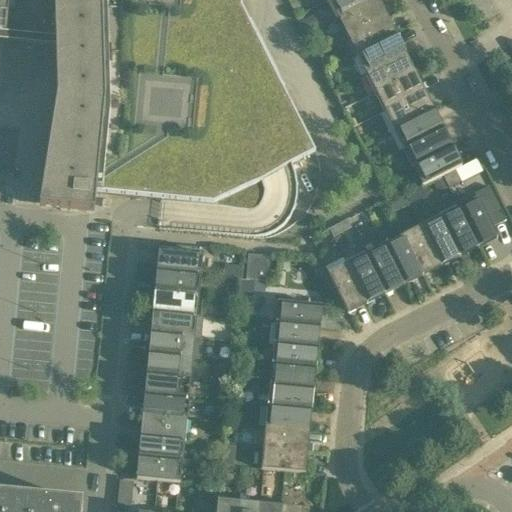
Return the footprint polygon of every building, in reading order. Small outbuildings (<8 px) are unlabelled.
[(0,0),(0,33),(3,33),(3,34),(5,34),(8,9),(8,0),(0,0)] [(54,0),(54,8),(56,99),(39,209),(59,211),(93,214),(95,195),(213,206),(262,181),(290,167),(315,154),(241,8),(241,0),(54,0)] [(376,0),(330,0),(328,1),(337,20),(376,0)] [(376,0),(337,20),(346,38),(386,19),(376,0)] [(321,24),(316,14),(300,22),(306,33),(321,24)] [(386,19),(346,38),(356,57),(395,37),(386,19)] [(404,56),(395,37),(356,57),(365,76),(404,56)] [(414,75),(404,56),(365,76),(374,94),(414,75)] [(331,69),(324,73),(328,80),(335,77),(331,69)] [(414,75),(374,94),(384,113),(423,93),(414,75)] [(432,112),(423,93),(384,113),(393,132),(432,112)] [(432,112),(393,132),(402,150),(442,130),(432,112)] [(451,149),(442,130),(402,150),(412,169),(451,149)] [(461,168),(451,149),(412,169),(421,188),(442,177),(455,171),(461,168)] [(456,173),(462,185),(483,174),(477,162),(456,173)] [(442,177),(448,190),(461,183),(455,171),(442,177)] [(387,197),(396,193),(391,182),(382,186),(387,197)] [(433,187),(436,193),(445,188),(442,182),(433,187)] [(477,200),(491,229),(499,225),(500,225),(506,222),(489,188),(474,195),(477,200)] [(458,209),(478,249),(497,240),(477,200),(458,209)] [(402,211),(397,203),(388,207),(393,216),(402,211)] [(458,209),(439,219),(459,259),(478,249),(458,209)] [(439,219),(420,228),(441,268),(459,259),(439,219)] [(343,235),(339,227),(330,232),(334,239),(343,235)] [(420,228),(402,238),(422,278),(441,268),(420,228)] [(422,278),(402,238),(383,247),(403,287),(422,278)] [(403,287),(383,247),(365,256),(385,296),(403,287)] [(156,273),(200,277),(202,256),(158,251),(156,273)] [(267,283),(270,258),(247,255),(245,281),(267,283)] [(385,296),(365,256),(346,266),(366,306),(385,296)] [(276,271),(289,272),(290,263),(277,262),(276,271)] [(366,306),(346,266),(327,275),(347,315),(366,306)] [(225,267),(224,280),(240,281),(242,281),(243,268),(225,267)] [(156,273),(154,293),(198,298),(200,277),(156,273)] [(242,281),(240,281),(237,310),(250,310),(251,293),(252,282),(242,281)] [(198,298),(154,293),(152,314),(196,318),(198,298)] [(277,304),(275,325),(319,329),(321,308),(277,304)] [(196,318),(152,314),(149,335),(194,339),(196,318)] [(319,329),(275,325),(273,346),(317,350),(319,329)] [(149,335),(147,356),(192,360),(194,339),(149,335)] [(273,346),(271,367),(315,371),(317,350),(273,346)] [(147,356),(145,376),(190,381),(192,360),(147,356)] [(271,367),(268,387),(313,392),(315,371),(271,367)] [(145,376),(143,397),(188,401),(190,381),(145,376)] [(268,387),(266,408),(311,412),(313,392),(268,387)] [(188,401),(143,397),(141,418),(186,422),(188,401)] [(266,408),(264,429),(309,433),(311,412),(266,408)] [(186,422),(141,418),(139,438),(184,443),(186,422)] [(264,429),(262,450),(307,454),(308,445),(309,433),(264,429)] [(139,438),(137,459),(182,464),(184,443),(139,438)] [(318,446),(308,445),(307,454),(317,455),(318,446)] [(235,451),(223,450),(221,470),(233,471),(235,451)] [(307,454),(262,450),(260,471),(305,475),(307,454)] [(182,464),(137,459),(135,481),(180,485),(182,464)] [(130,507),(132,493),(119,492),(117,506),(130,507)] [(0,496),(0,511),(80,511),(81,504),(61,503),(0,496)] [(216,502),(215,511),(237,511),(238,504),(216,502)]
